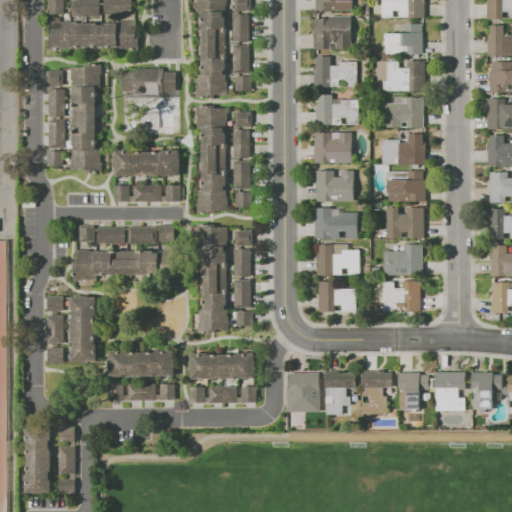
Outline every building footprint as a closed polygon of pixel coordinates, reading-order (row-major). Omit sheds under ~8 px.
[(50,0),(65,0),(65,15),(50,15),(50,0)] [(73,0),(101,0),(101,16),(73,16),(73,0)] [(105,0),(132,0),(132,15),(105,15),(105,0)] [(197,0),(227,0),(227,32),(226,32),(226,55),(227,55),(227,80),(228,80),(228,96),(197,96),(197,75),(202,75),(202,15),(197,15),(197,0)] [(251,0),(251,11),(236,11),(236,0),(251,0)] [(316,10),(316,0),(354,0),(354,9),(316,10)] [(425,0),(426,17),(383,17),(382,0),(425,0)] [(487,0),(511,0),(511,18),(511,12),(503,12),(503,18),(487,18),(487,0)] [(234,14),(250,14),(250,41),(233,41),(234,14)] [(315,18),(330,18),(330,16),(353,16),(353,49),(316,49),(315,18)] [(50,48),(51,21),(68,21),(68,24),(113,24),(113,22),(137,22),(137,48),(50,48)] [(387,54),(387,32),(406,32),(405,23),(422,23),(423,32),(424,32),(424,53),(387,54)] [(511,55),(488,55),(488,33),(490,33),(490,25),(505,25),(505,35),(511,35),(511,55)] [(235,45),(250,45),(250,72),(235,72),(235,45)] [(358,87),(347,87),(347,80),(341,81),(341,87),(318,87),(318,75),(315,75),(315,64),(317,64),(317,56),(332,56),(332,64),(341,64),(341,61),(358,61),(358,87)] [(427,90),(385,91),(384,80),(388,80),(388,61),(400,61),(400,67),(408,67),(408,61),(427,61),(427,90)] [(511,92),(490,92),(490,70),(493,70),(493,61),(511,61),(511,92)] [(72,66),(102,66),(102,74),(101,74),(101,89),(97,89),(97,148),(102,148),(102,162),(103,162),(103,171),(72,171),(72,156),(73,156),(74,86),(71,86),(72,66)] [(122,91),(122,71),(135,71),(135,69),(164,69),(164,72),(176,72),(176,91),(165,91),(165,94),(138,94),(138,91),(122,91)] [(48,71),(64,71),(64,86),(48,85),(48,71)] [(236,76),(253,76),(253,91),(236,91),(236,76)] [(50,89),(66,89),(66,116),(50,116),(50,89)] [(360,124),(349,124),(349,118),(343,118),(343,124),(317,125),(317,103),(319,103),(319,94),(343,94),(343,100),(360,99),(360,124)] [(425,127),(386,128),(386,103),(394,103),(394,97),(425,96),(425,127)] [(511,128),(488,128),(488,98),(511,98),(511,128)] [(200,105),(228,105),(228,122),(227,122),(226,196),(228,196),(228,213),(199,212),(199,190),(204,190),(204,131),(200,131),(200,105)] [(236,112),(253,112),(253,126),(236,126),(236,112)] [(49,119),(66,119),(65,148),(49,148),(49,119)] [(234,130),(251,130),(251,157),(234,157),(234,130)] [(316,162),(315,133),(332,132),(332,138),(340,138),(340,132),(353,132),(354,162),(316,162)] [(427,163),(400,163),(400,158),(395,158),(396,163),(384,164),(384,139),(401,139),(401,142),(410,142),(409,134),(425,134),(425,142),(426,142),(427,163)] [(511,166),(488,166),(488,143),(490,143),(490,134),(506,134),(506,143),(511,143),(511,166)] [(116,175),(117,150),(136,150),(136,152),(163,152),(163,150),(180,150),(180,176),(116,175)] [(47,151),(64,151),(64,166),(47,165),(47,151)] [(235,161),(252,161),(252,189),(235,189),(235,161)] [(317,170),(335,170),(335,176),(344,176),(344,170),(356,170),(357,200),(317,200),(317,170)] [(390,202),(390,178),(410,178),(410,171),(425,171),(425,179),(427,179),(427,201),(390,202)] [(491,171),(510,171),(510,177),(511,177),(511,196),(507,196),(507,202),(491,202),(491,171)] [(167,185),(182,185),(182,200),(167,200),(167,185)] [(115,186),(130,186),(130,201),(115,201),(115,186)] [(135,186),(162,186),(162,201),(135,201),(135,186)] [(237,192),(254,192),(253,207),(237,207),(237,192)] [(360,238),(316,239),(315,216),(318,216),(318,207),(344,207),(344,210),(359,210),(360,238)] [(387,208),(400,208),(400,213),(408,213),(408,207),(425,207),(426,237),(410,237),(410,232),(403,232),(403,237),(387,238),(387,208)] [(511,233),(505,233),(505,239),(489,239),(489,208),(507,208),(507,215),(511,215),(511,233)] [(362,220),(370,220),(370,231),(363,231),(362,220)] [(199,225),(229,224),(229,241),(227,241),(228,312),(229,331),(199,331),(199,307),(202,307),(202,246),(199,246),(199,225)] [(80,225),(96,225),(96,242),(80,242),(80,225)] [(160,225),(174,225),(174,241),(160,241),(160,225)] [(99,227),(125,227),(126,244),(99,244),(99,227)] [(129,227),(157,227),(157,242),(129,242),(129,227)] [(237,231),(253,231),(253,245),(237,245),(237,231)] [(424,275),(413,275),(413,274),(385,275),(385,250),(405,250),(405,243),(424,243),(424,275)] [(361,274),(350,274),(350,268),(344,268),(344,274),(318,274),(318,253),(321,253),(321,244),(349,244),(350,249),(361,249),(361,274)] [(511,276),(491,276),(491,254),(494,254),(494,245),(508,245),(508,252),(511,252),(511,276)] [(234,250),(251,249),(251,276),(234,276),(234,250)] [(77,250),(182,250),(182,274),(99,275),(99,279),(74,280),(74,273),(77,273),(77,250)] [(234,280),(251,280),(251,307),(234,307),(234,280)] [(383,281),(396,280),(396,287),(404,287),(403,280),(422,280),(422,310),(384,311),(383,281)] [(319,281),(337,281),(337,288),(359,288),(359,311),(319,311),(319,281)] [(511,307),(510,307),(510,312),(494,312),(494,281),(511,281),(511,289),(511,307)] [(48,296),(65,296),(65,310),(48,310),(48,296)] [(72,361),(72,296),(97,296),(97,361),(72,361)] [(238,312),(253,312),(254,327),(238,327),(238,312)] [(48,315),(65,315),(65,343),(48,343),(48,315)] [(47,347),(65,347),(65,363),(47,363),(47,347)] [(110,376),(110,367),(109,367),(109,357),(110,357),(110,350),(128,350),(128,351),(156,351),(156,350),(174,350),(174,357),(177,357),(177,368),(174,368),(174,376),(110,376)] [(192,379),(192,370),(191,370),(190,360),(191,360),(191,353),(209,353),(209,355),(238,354),(238,353),(255,353),(255,360),(258,360),(258,371),(255,371),(255,379),(192,379)] [(327,371),(341,371),(341,373),(357,373),(357,387),(348,387),(348,396),(352,396),(352,404),(343,405),(343,414),(327,414),(327,402),(333,402),(333,396),(327,396),(327,371)] [(364,371),(378,371),(378,372),(393,372),(393,387),(384,387),(384,396),(388,396),(388,404),(388,413),(364,413),(364,401),(369,401),(369,395),(364,395),(364,371)] [(436,372),(466,371),(466,389),(460,389),(460,398),(466,398),(466,410),(436,410),(436,372)] [(290,372),(321,372),(321,411),(290,411),(290,372)] [(399,372),(421,372),(421,374),(430,374),(430,390),(430,404),(422,404),(422,410),(401,410),(401,389),(399,389),(399,372)] [(472,372),(494,372),(494,374),(503,374),(503,389),(495,389),(495,408),(473,409),(473,388),(472,372)] [(129,400),(129,383),(156,383),(156,399),(129,400)] [(160,383),(176,383),(176,399),(160,399),(160,383)] [(109,384),(125,384),(125,399),(109,399),(109,384)] [(211,402),(210,386),(237,386),(237,402),(211,402)] [(242,386),(257,386),(257,402),(242,402),(242,386)] [(190,387),(206,387),(206,402),(190,402),(190,387)] [(60,441),(60,426),(76,426),(76,441),(60,441)] [(53,492),(26,492),(26,475),(29,475),(29,445),(26,445),(26,428),(53,427),(53,492)] [(60,474),(60,446),(75,446),(76,474),(60,474)] [(60,478),(76,478),(76,493),(60,494),(60,478)]
